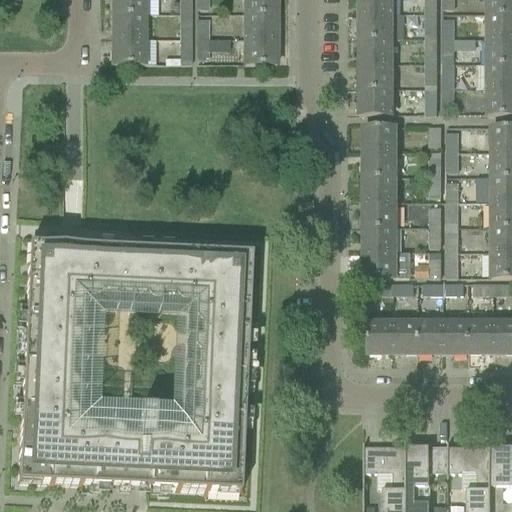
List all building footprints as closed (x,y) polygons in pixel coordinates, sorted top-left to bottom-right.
[(111,0),(111,19),(142,19),(142,0),(111,0)] [(178,0),(178,19),(191,19),(190,0),(178,0)] [(207,0),(195,0),(196,14),(207,14),(207,0)] [(243,0),(243,19),(274,19),(274,0),(243,0)] [(359,0),(359,19),(390,19),(390,0),(359,0)] [(424,0),(425,21),(430,21),(430,17),(436,17),(435,0),(424,0)] [(453,14),(452,0),(441,0),(442,14),(453,14)] [(511,0),(487,0),(487,17),(511,17),(511,0)] [(436,39),(436,17),(430,17),(430,21),(425,21),(425,39),(436,39)] [(511,41),(511,17),(487,17),(487,42),(511,41)] [(111,19),(111,44),(142,44),(142,19),(111,19)] [(178,19),(178,44),(190,44),(191,19),(178,19)] [(274,19),(243,19),(243,44),(274,44),(274,19)] [(390,19),(359,19),(359,44),(390,44),(390,19)] [(195,44),(207,44),(214,44),(214,37),(207,37),(207,24),(195,24),(195,44)] [(442,24),(442,42),(447,42),(447,46),(453,46),(453,24),(442,24)] [(511,41),(487,42),(487,67),(511,66),(511,41)] [(453,64),(453,46),(447,46),(447,42),(442,42),(442,64),(453,64)] [(142,44),(111,44),(111,70),(142,70),(142,44)] [(190,44),(178,44),(178,64),(190,64),(190,44)] [(207,65),(207,44),(195,44),(195,65),(207,65)] [(274,44),(243,44),(243,70),(274,70),(274,44)] [(359,44),(359,69),(390,69),(390,44),(359,44)] [(430,67),(436,67),(436,49),(425,49),(425,71),(430,71),(430,67)] [(511,66),(487,67),(487,91),(511,91),(511,66)] [(436,89),(436,67),(430,67),(430,71),(425,71),(425,89),(436,89)] [(390,69),(359,69),(359,94),(390,94),(390,69)] [(442,74),(442,92),(447,92),(447,96),(453,96),(453,74),(442,74)] [(511,91),(487,91),(487,120),(511,119),(511,91)] [(447,92),(442,92),(442,114),(453,114),(453,96),(447,96),(447,92)] [(390,94),(359,94),(359,120),(390,120),(390,94)] [(425,120),(436,120),(436,100),(425,100),(425,120)] [(511,157),(511,131),(491,132),(491,158),(511,157)] [(363,132),(363,158),(394,158),(394,132),(363,132)] [(440,152),(440,132),(429,132),(429,152),(440,152)] [(447,157),(458,157),(458,137),(447,137),(447,157)] [(429,157),(429,182),(440,182),(440,157),(429,157)] [(458,157),(447,157),(447,177),(458,177),(458,157)] [(511,157),(491,158),(491,183),(511,182),(511,157)] [(363,158),(363,183),(394,183),(394,158),(363,158)] [(440,182),(429,182),(429,202),(440,202),(440,182)] [(511,182),(491,183),(491,208),(511,207),(511,182)] [(394,183),(363,183),(363,207),(394,207),(394,183)] [(447,207),(458,207),(458,187),(447,187),(447,207)] [(363,207),(363,232),(394,232),(394,207),(363,207)] [(447,207),(447,232),(458,232),(458,215),(458,207),(447,207)] [(511,207),(491,208),(491,232),(511,232),(511,207)] [(429,232),(440,232),(440,212),(429,212),(429,232)] [(394,232),(363,232),(363,257),(394,257),(394,232)] [(440,232),(429,232),(429,252),(440,252),(440,232)] [(447,232),(447,257),(458,257),(458,232),(447,232)] [(511,232),(491,232),(491,257),(511,257),(511,232)] [(19,416),(16,488),(238,498),(249,260),(27,250),(19,416)] [(363,257),(363,283),(394,283),(394,257),(363,257)] [(458,257),(447,257),(447,283),(458,283),(458,257)] [(511,257),(491,257),(491,283),(511,283),(511,257)] [(429,263),(429,283),(440,283),(440,263),(429,263)] [(418,271),(418,283),(429,283),(429,272),(418,271)] [(392,300),(392,289),(372,289),(372,300),(392,300)] [(392,289),(392,300),(412,300),(412,289),(392,289)] [(443,300),(443,289),(423,289),(423,300),(443,300)] [(443,289),(443,300),(463,300),(463,289),(443,289)] [(493,300),(493,289),(473,289),(473,300),(493,300)] [(511,289),(493,289),(493,300),(511,300),(511,289)] [(393,359),(393,327),(367,327),(367,359),(393,359)] [(418,327),(393,327),(393,359),(418,359),(418,327)] [(443,359),(443,327),(418,327),(418,359),(443,359)] [(467,327),(443,327),(443,359),(467,359),(467,327)] [(492,359),(492,327),(467,327),(467,359),(492,359)] [(511,327),(492,327),(492,359),(511,358),(511,327)] [(489,452),(488,511),(511,511),(511,508),(502,508),(502,492),(511,491),(511,451),(490,452),(489,452)] [(362,456),(363,478),(378,478),(377,494),(382,494),(382,511),(405,511),(405,452),(377,452),(377,456),(362,456)] [(405,452),(405,511),(428,511),(428,478),(447,478),(447,455),(428,455),(428,452),(405,452)] [(461,452),(461,455),(447,455),(447,478),(462,478),(462,494),(466,494),(466,511),(488,511),(489,452),(461,452)]
